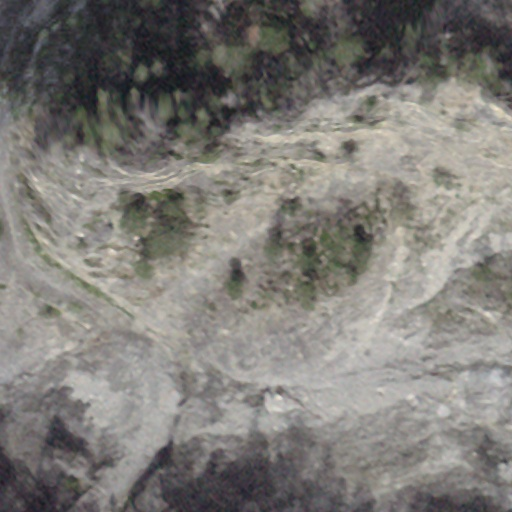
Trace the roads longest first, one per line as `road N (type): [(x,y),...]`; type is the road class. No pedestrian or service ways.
road 1 (track): [(0,174),(15,254),(49,290),(153,365),(168,404),(154,448),(91,511)]
road 2 (track): [(67,0),(0,113)]
